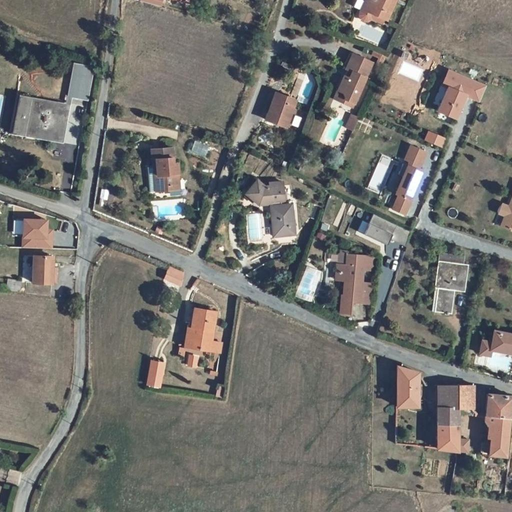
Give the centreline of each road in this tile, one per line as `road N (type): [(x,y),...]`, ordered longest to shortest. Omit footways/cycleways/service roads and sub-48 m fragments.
road 1 (unclassified): [(511,391),(341,334),(193,263)]
road 2 (residential): [(87,224),(77,395),(20,511)]
road 3 (residential): [(287,0),(193,263)]
road 4 (residential): [(87,224),(116,0)]
